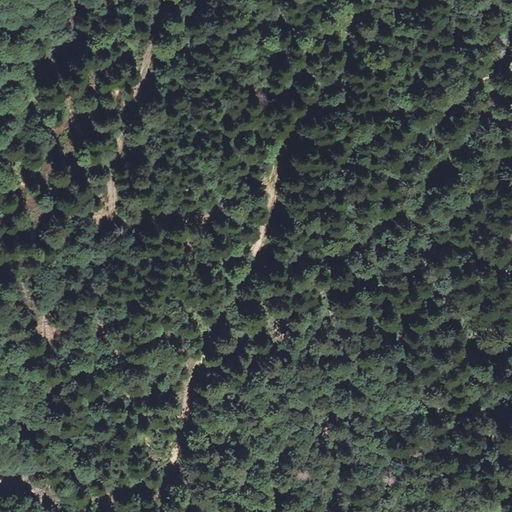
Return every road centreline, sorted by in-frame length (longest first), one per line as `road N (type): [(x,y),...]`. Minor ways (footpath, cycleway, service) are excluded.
road 1 (track): [(118,214),(144,224),(221,211),(273,178),(303,121),(334,106),(424,135),(450,165)]
road 2 (track): [(260,246),(278,263),(300,263),(399,221),(481,120),(511,31)]
road 3 (track): [(273,178),(260,246),(219,313),(156,511)]
road 4 (track): [(158,0),(112,171),(118,214)]
